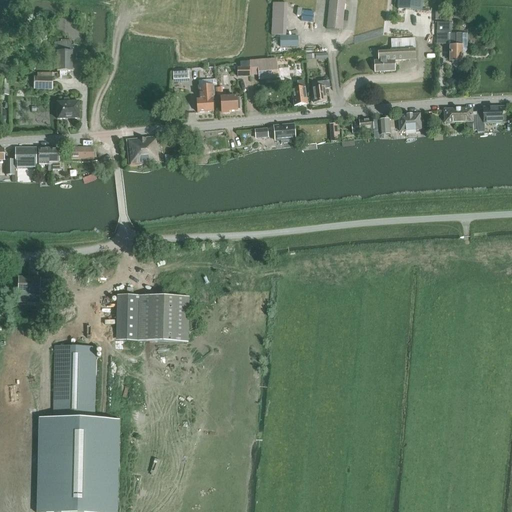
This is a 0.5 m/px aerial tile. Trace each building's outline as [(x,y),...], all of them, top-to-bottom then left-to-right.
[(329,0),(327,30),(342,31),(345,1),(334,0),(329,0)] [(423,0),(399,0),(398,10),(422,12),(423,0)] [(290,4),(284,4),(284,29),(295,29),(295,11),(290,11),(290,4)] [(449,34),(449,31),(449,23),(438,23),(438,44),(449,44),(449,34)] [(450,44),(450,62),(462,62),(462,54),(464,54),(464,53),(466,53),(466,52),(467,50),(467,34),(449,34),(449,44),(450,44)] [(298,37),(280,37),(281,48),(299,47),(298,37)] [(394,61),(415,60),(414,39),(391,40),(392,52),(378,53),(379,61),(374,62),(375,73),(395,72),(394,61)] [(72,51),(57,51),(56,71),(72,71),(72,51)] [(277,60),(249,63),(250,76),(258,75),(259,81),(279,79),(277,60)] [(240,63),(241,69),(237,70),(238,78),(250,77),(250,76),(249,63),(240,63)] [(173,80),(189,79),(189,71),(173,72),(173,80)] [(34,90),(53,90),(53,74),(38,74),(38,78),(34,78),(34,90)] [(0,96),(9,96),(9,80),(1,80),(0,96)] [(294,107),(307,105),(304,82),(291,83),(294,107)] [(328,90),(327,82),(312,84),(314,104),(326,102),(325,90),(328,90)] [(199,88),(199,101),(197,101),(198,114),(213,113),(213,101),(215,101),(214,87),(199,88)] [(222,114),(229,114),(229,111),(237,111),(237,110),(240,110),(239,99),(237,99),(237,98),(221,99),(222,114)] [(80,120),(80,102),(70,103),(70,100),(65,100),(65,103),(57,103),(58,120),(80,120)] [(484,113),(477,113),(477,131),(485,131),(484,124),(505,124),(504,108),(484,108),(484,110),(484,113)] [(473,109),(444,110),(444,124),(473,123),(473,131),(477,131),(477,113),(473,113),(473,109)] [(422,131),(420,114),(398,116),(400,133),(422,131)] [(374,130),(374,128),(373,122),(373,119),(359,120),(359,123),(352,124),(354,134),(360,133),(360,132),(374,130)] [(389,120),(379,121),(380,136),(390,135),(389,120)] [(290,140),(295,139),(294,125),(274,127),(275,141),(281,141),(282,144),(291,143),(290,140)] [(330,125),(331,140),(338,139),(337,125),(330,125)] [(256,139),(268,138),(267,130),(255,131),(256,139)] [(129,167),(161,164),(159,137),(126,141),(129,167)] [(37,149),(16,149),(16,164),(16,167),(17,166),(17,169),(27,169),(36,169),(36,166),(37,166),(37,149)] [(50,165),(49,149),(38,149),(39,165),(48,165),(50,165)] [(61,163),(60,163),(60,149),(49,149),(50,165),(52,165),(52,171),(62,171),(61,163)] [(72,149),(72,160),(93,160),(93,149),(72,149)] [(15,161),(7,161),(7,176),(12,176),(15,176),(15,161)] [(20,278),(19,294),(39,295),(40,279),(20,278)] [(138,297),(117,297),(116,342),(137,343),(138,297)] [(189,299),(138,297),(137,343),(187,344),(189,299)] [(55,347),(53,420),(95,421),(97,348),(55,347)] [(118,511),(121,421),(95,421),(53,420),(40,419),(37,511),(118,511)]
